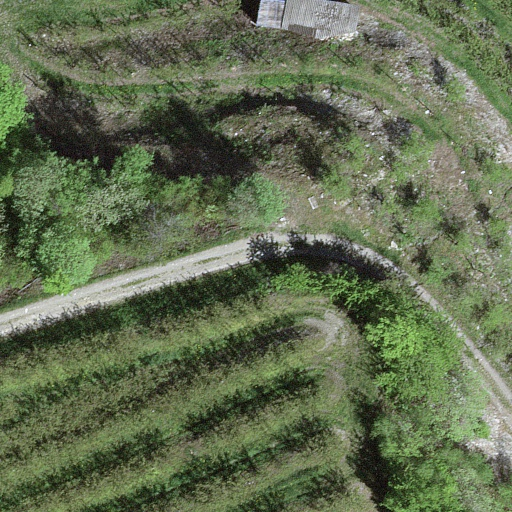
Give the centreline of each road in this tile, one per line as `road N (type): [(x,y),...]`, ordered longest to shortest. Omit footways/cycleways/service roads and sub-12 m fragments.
road 1 (track): [(0,47),(60,121),(151,130),(286,174),(317,209),(306,234)]
road 2 (track): [(306,234),(0,328)]
road 3 (track): [(306,234),(391,270),(511,409)]
